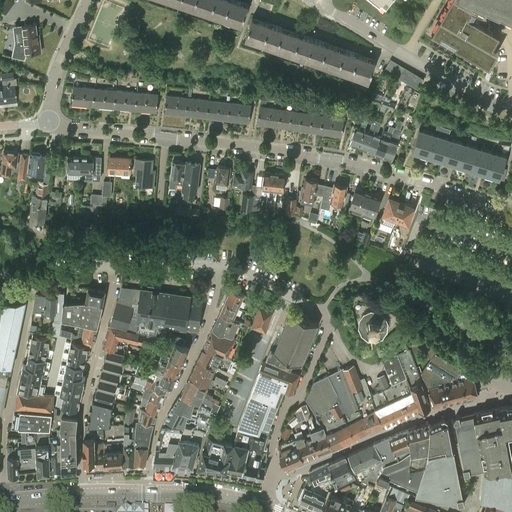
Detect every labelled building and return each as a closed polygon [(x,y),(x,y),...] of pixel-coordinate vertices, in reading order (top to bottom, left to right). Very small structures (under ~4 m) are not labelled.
[(13,2),(11,0),(0,0),(0,10),(5,14),(13,2)] [(180,0),(179,4),(210,14),(214,0),(180,0)] [(236,0),(214,0),(210,14),(241,25),(248,4),(236,0)] [(273,4),(261,0),(259,6),(271,10),(273,4)] [(511,0),(450,0),(432,33),(441,38),(443,34),(457,43),(455,46),(477,58),(490,66),(497,54),(498,52),(500,48),(494,45),(496,41),(499,36),(500,34),(488,27),(495,8),(511,14),(511,0)] [(245,39),(276,49),(283,28),(252,18),(245,39)] [(35,25),(22,26),(22,25),(13,26),(15,42),(12,56),(25,59),(26,53),(41,51),(39,35),(36,35),(35,25)] [(314,39),(283,28),(276,49),(307,60),(314,39)] [(307,60),(338,70),(345,49),(314,39),(307,60)] [(376,60),(345,49),(338,70),(369,81),(376,60)] [(390,72),(396,62),(391,59),(385,69),(390,72)] [(396,62),(390,72),(395,75),(401,65),(396,62)] [(395,75),(400,78),(406,68),(401,65),(395,75)] [(410,70),(406,68),(400,78),(404,81),(410,70)] [(409,83),(415,73),(410,70),(404,81),(409,83)] [(13,79),(12,72),(0,73),(2,86),(0,86),(0,102),(6,101),(6,103),(16,101),(14,84),(17,84),(16,78),(13,79)] [(420,76),(415,73),(409,83),(414,86),(420,76)] [(418,89),(424,78),(420,76),(414,86),(418,89)] [(93,106),(94,88),(73,86),(71,104),(93,106)] [(115,90),(94,88),(93,106),(114,108),(115,97),(115,90)] [(114,108),(135,110),(136,99),(136,92),(115,90),(115,97),(114,108)] [(158,94),(136,92),(136,99),(135,110),(156,112),(158,94)] [(164,113),(186,115),(188,97),(167,95),(164,113)] [(209,100),(188,97),(186,115),(207,118),(209,100)] [(207,118),(228,120),(230,102),(209,100),(207,118)] [(386,107),(387,108),(388,106),(390,102),(384,100),(379,110),(384,112),(386,107)] [(251,104),(230,102),(228,120),(249,122),(251,104)] [(257,123),(278,126),(281,109),(260,105),(257,123)] [(302,112),(281,109),(278,126),(299,130),(302,112)] [(299,130),(320,133),(323,115),(302,112),(299,130)] [(344,119),(323,115),(320,133),(342,136),(344,119)] [(350,143),(358,146),(364,130),(369,118),(365,116),(363,120),(360,128),(356,127),(350,143)] [(377,121),(376,125),(367,149),(375,152),(377,147),(380,139),(381,136),(377,135),(381,122),(377,121)] [(369,132),(364,130),(358,146),(367,149),(376,125),(372,123),(369,132)] [(381,136),(380,139),(377,147),(375,152),(384,155),(394,127),(390,125),(388,131),(384,130),(381,136)] [(394,127),(384,155),(392,158),(402,130),(394,127)] [(413,151),(443,161),(450,138),(420,129),(413,151)] [(481,148),(450,138),(443,161),(474,170),(481,148)] [(507,156),(481,148),(474,170),(504,180),(506,169),(503,168),(507,156)] [(17,151),(3,150),(2,162),(2,166),(1,171),(9,173),(10,164),(15,165),(17,151)] [(28,170),(45,173),(47,155),(30,153),(28,170)] [(67,171),(80,171),(80,156),(68,155),(67,171)] [(80,156),(80,171),(80,177),(100,178),(101,156),(80,156)] [(131,157),(109,156),(108,169),(130,171),(131,157)] [(152,159),(136,157),(134,173),(137,173),(136,184),(152,186),(154,173),(151,173),(152,159)] [(28,159),(22,159),(21,166),(20,166),(19,177),(25,178),(28,159)] [(181,194),(182,195),(186,161),(185,161),(185,162),(179,161),(180,160),(174,159),(174,160),(172,160),(169,187),(176,187),(176,183),(182,184),(181,189),(182,189),(181,194)] [(200,162),(186,161),(182,195),(183,195),(183,196),(193,197),(194,191),(196,192),(200,162)] [(218,165),(217,168),(207,167),(206,176),(216,177),(216,181),(217,181),(216,188),(226,189),(227,182),(229,182),(230,166),(218,165)] [(234,170),(232,186),(250,189),(249,193),(254,193),(255,194),(256,188),(256,184),(251,183),(253,170),(241,169),(241,171),(234,170)] [(262,184),(256,184),(256,188),(255,194),(261,195),(262,195),(262,188),(267,188),(266,200),(267,200),(266,207),(270,207),(271,198),(274,173),(264,171),(262,184)] [(285,174),(274,173),(271,198),(270,207),(274,208),(275,202),(275,203),(277,189),(283,190),(285,174)] [(315,194),(322,195),(322,194),(316,193),(318,179),(305,177),(304,186),(302,185),(300,195),(302,195),(301,202),(314,204),(315,194)] [(102,195),(102,205),(106,206),(107,195),(111,196),(112,181),(103,180),(102,195)] [(44,221),(46,203),(47,197),(48,190),(49,183),(37,181),(36,195),(32,195),(29,219),(44,221)] [(322,194),(322,195),(320,206),(329,209),(331,200),(343,203),(347,204),(350,192),(346,191),(347,186),(334,183),(331,196),(322,194)] [(350,205),(362,209),(368,192),(356,188),(350,205)] [(61,191),(48,190),(47,197),(46,203),(60,204),(61,191)] [(241,207),(252,208),(254,193),(249,193),(243,192),(241,207)] [(368,192),(362,209),(374,213),(380,196),(368,192)] [(255,194),(254,193),(252,208),(259,208),(261,195),(255,194)] [(229,196),(220,195),(219,206),(228,207),(229,196)] [(296,198),(287,196),(285,212),(294,213),(296,198)] [(393,224),(395,217),(396,214),(399,205),(401,201),(389,196),(383,212),(380,219),(393,224)] [(396,214),(395,217),(408,221),(414,205),(401,201),(399,205),(396,214)] [(101,205),(79,204),(78,225),(100,226),(101,205)] [(200,209),(176,206),(175,214),(191,216),(191,215),(199,216),(200,209)] [(365,231),(362,240),(369,243),(372,233),(365,231)] [(139,321),(137,330),(156,332),(157,323),(172,325),(198,329),(202,298),(160,292),(160,287),(149,285),(148,290),(141,289),(137,320),(139,321)] [(120,328),(127,329),(128,326),(137,328),(137,330),(139,321),(137,320),(141,289),(122,286),(117,300),(116,300),(109,325),(120,328)] [(89,287),(85,301),(103,304),(107,289),(89,287)] [(231,288),(225,301),(238,307),(244,295),(231,288)] [(33,311),(55,312),(63,312),(63,302),(64,301),(64,292),(56,292),(56,296),(35,295),(33,311)] [(103,304),(85,301),(64,301),(63,302),(63,312),(62,318),(73,320),(97,326),(103,304)] [(233,318),(238,307),(225,301),(220,311),(233,318)] [(2,305),(0,318),(0,364),(12,367),(14,357),(17,341),(26,302),(2,305)] [(272,311),(260,307),(253,326),(265,330),(272,311)] [(240,321),(233,318),(220,311),(213,328),(233,336),(240,321)] [(63,312),(55,312),(54,322),(53,322),(51,334),(60,335),(61,323),(62,323),(62,318),(63,312)] [(294,358),(301,361),(318,323),(305,317),(291,312),(275,349),(271,347),(267,357),(290,367),(294,358)] [(375,317),(374,317),(372,317),(371,317),(370,318),(368,319),(367,320),(367,321),(366,322),(365,323),(365,325),(365,326),(366,327),(366,329),(367,330),(368,331),(369,332),(370,332),(372,333),(373,333),(375,332),(376,332),(377,331),(378,331),(379,330),(380,328),(381,327),(381,326),(381,324),(381,323),(380,322),(380,320),(379,319),(378,319),(376,318),(375,317)] [(72,323),(80,325),(78,335),(77,339),(93,344),(97,326),(73,320),(72,323)] [(116,349),(122,350),(125,351),(128,340),(138,342),(141,333),(127,329),(120,328),(109,325),(103,345),(108,347),(116,349)] [(204,346),(222,355),(227,357),(235,337),(233,336),(213,328),(204,346)] [(33,331),(31,343),(49,346),(51,335),(33,331)] [(138,342),(163,349),(166,339),(141,333),(138,342)] [(173,335),(171,341),(182,345),(184,339),(173,335)] [(71,339),(69,350),(86,354),(89,343),(71,339)] [(166,339),(163,349),(171,351),(170,355),(170,356),(184,361),(189,347),(182,345),(171,341),(166,339)] [(31,343),(29,353),(46,356),(49,346),(31,343)] [(198,358),(216,367),(217,367),(222,355),(204,346),(198,357),(198,358)] [(108,347),(105,357),(119,361),(122,350),(116,349),(108,347)] [(410,392),(418,410),(430,407),(410,349),(397,354),(397,355),(401,364),(402,364),(406,377),(408,385),(410,389),(409,390),(410,392)] [(69,350),(67,360),(84,364),(86,354),(69,350)] [(29,353),(27,363),(44,367),(46,356),(29,353)] [(428,387),(433,406),(477,396),(472,377),(472,376),(436,353),(430,359),(421,372),(428,387)] [(398,395),(409,390),(410,389),(408,385),(406,377),(402,364),(401,364),(397,355),(383,362),(392,382),(392,383),(398,395)] [(161,356),(160,361),(181,369),(184,361),(170,356),(168,359),(161,356)] [(116,371),(119,361),(105,357),(103,367),(116,371)] [(198,358),(193,368),(212,377),(212,375),(216,367),(198,358)] [(67,360),(64,371),(82,375),(84,364),(67,360)] [(284,390),(286,391),(292,393),(299,375),(263,360),(247,402),(240,419),(237,429),(253,433),(254,431),(260,433),(257,441),(265,443),(268,434),(270,427),(283,393),(283,392),(284,390)] [(160,361),(158,365),(157,368),(163,371),(177,377),(181,369),(160,361)] [(23,363),(21,374),(42,379),(44,367),(27,363),(26,364),(23,363)] [(10,376),(12,367),(0,364),(0,413),(1,414),(10,376)] [(367,395),(370,394),(364,378),(359,380),(353,365),(342,369),(350,388),(362,416),(376,409),(374,406),(373,404),(371,399),(369,400),(367,395)] [(103,367),(100,377),(113,380),(116,371),(103,367)] [(165,392),(168,385),(173,388),(177,377),(163,371),(157,368),(152,379),(154,380),(153,382),(153,383),(152,387),(165,392)] [(207,385),(212,377),(193,368),(189,377),(190,377),(207,385)] [(350,388),(342,369),(328,375),(335,396),(350,388)] [(64,371),(62,383),(83,387),(85,376),(85,375),(82,375),(64,371)] [(21,374),(18,389),(26,390),(39,391),(42,379),(21,374)] [(386,400),(398,395),(392,383),(389,386),(384,374),(376,377),(381,390),(382,389),(384,395),(385,401),(386,400)] [(337,416),(342,413),(337,403),(337,402),(335,396),(328,375),(313,382),(306,398),(316,414),(331,406),(337,416)] [(100,377),(97,387),(111,390),(113,380),(100,377)] [(208,386),(207,385),(190,377),(187,382),(185,384),(186,385),(185,387),(202,395),(211,399),(213,395),(205,391),(208,386)] [(62,383),(60,393),(65,394),(80,398),(83,387),(62,383)] [(147,385),(142,395),(143,395),(149,397),(149,398),(161,402),(165,392),(152,387),(147,385)] [(97,387),(95,395),(95,396),(108,400),(111,390),(97,387)] [(180,395),(191,401),(197,404),(202,406),(199,404),(201,401),(212,407),(215,401),(211,399),(202,395),(185,387),(183,390),(182,390),(181,393),(182,393),(181,395),(180,395)] [(347,423),(347,424),(355,437),(370,430),(361,416),(362,416),(350,388),(335,396),(337,402),(337,403),(342,413),(347,423)] [(18,389),(15,408),(18,408),(34,410),(35,410),(52,412),(53,412),(53,408),(53,394),(54,393),(40,392),(40,391),(39,391),(26,390),(18,389)] [(373,404),(374,406),(385,401),(384,395),(382,389),(381,390),(370,394),(367,395),(369,400),(371,399),(373,404)] [(410,392),(409,390),(398,395),(407,415),(418,410),(410,392)] [(65,394),(60,414),(62,414),(77,416),(80,398),(65,394)] [(95,396),(95,395),(94,395),(89,425),(95,425),(105,425),(107,403),(108,400),(95,396)] [(161,403),(161,402),(149,398),(149,397),(143,395),(139,407),(157,412),(161,403)] [(407,415),(398,395),(386,400),(397,420),(407,415)] [(179,397),(173,407),(187,414),(187,415),(192,417),(197,406),(179,397)] [(374,406),(376,409),(384,426),(385,425),(397,420),(386,400),(385,401),(374,406)] [(511,403),(511,404),(490,408),(490,407),(486,408),(486,409),(473,411),(473,412),(459,415),(456,415),(456,416),(454,419),(453,419),(454,422),(463,467),(464,473),(470,472),(470,471),(484,468),(484,469),(495,471),(499,472),(511,473),(511,403)] [(206,432),(217,413),(202,406),(197,404),(197,406),(192,417),(187,415),(186,420),(184,427),(186,428),(186,427),(205,432),(206,432)] [(302,405),(300,406),(302,411),(305,420),(306,420),(312,437),(311,437),(312,440),(326,434),(325,432),(323,426),(315,429),(306,404),(302,405)] [(151,431),(153,422),(143,420),(136,419),(136,423),(132,423),(132,419),(135,409),(127,407),(126,415),(125,422),(125,424),(124,430),(124,441),(123,452),(122,463),(134,462),(145,463),(145,460),(149,439),(151,431)] [(153,422),(157,412),(139,407),(136,419),(143,420),(153,422)] [(183,427),(184,427),(186,420),(187,415),(187,414),(173,407),(172,407),(172,408),(165,420),(173,423),(180,426),(183,427)] [(15,409),(12,426),(50,428),(52,412),(35,410),(34,410),(18,408),(15,408),(15,409)] [(370,430),(384,426),(376,409),(362,416),(361,416),(370,430)] [(293,412),(286,418),(290,422),(296,417),(293,412)] [(76,428),(77,416),(62,414),(60,426),(61,426),(62,453),(62,468),(76,467),(76,428)] [(425,465),(424,465),(421,474),(414,495),(415,496),(457,503),(458,504),(464,503),(462,497),(453,450),(452,444),(447,423),(448,423),(448,420),(444,417),(441,418),(441,420),(429,424),(428,448),(427,456),(426,462),(425,465)] [(173,423),(171,429),(162,427),(159,433),(157,444),(152,463),(162,464),(172,464),(175,453),(177,446),(183,427),(180,426),(173,423)] [(335,429),(326,434),(331,448),(344,443),(355,437),(347,424),(335,429)] [(421,474),(424,465),(425,465),(426,462),(427,456),(428,448),(429,424),(423,425),(418,427),(409,429),(407,429),(409,443),(410,450),(398,458),(397,459),(395,460),(385,463),(384,463),(375,481),(381,484),(383,481),(390,484),(401,489),(409,493),(414,495),(421,474)] [(95,425),(89,425),(87,438),(83,438),(83,466),(95,465),(95,443),(95,425)] [(292,428),(285,425),(281,435),(288,438),(292,428)] [(50,470),(62,468),(62,453),(61,426),(59,426),(59,433),(49,433),(50,444),(50,470)] [(175,453),(172,464),(193,466),(196,454),(198,446),(199,442),(201,443),(205,432),(186,427),(186,428),(184,427),(183,427),(177,446),(175,453)] [(395,449),(409,443),(407,429),(402,431),(401,432),(389,436),(395,449)] [(298,446),(303,459),(318,453),(312,440),(311,437),(308,438),(306,433),(295,438),(298,446)] [(312,440),(318,453),(326,450),(328,449),(331,448),(326,434),(312,440)] [(197,466),(227,469),(234,443),(209,436),(204,449),(203,449),(197,466)] [(382,458),(384,463),(385,463),(395,460),(397,459),(398,458),(396,452),(395,450),(395,449),(389,436),(373,443),(382,458)] [(278,443),(281,452),(298,446),(295,438),(287,441),(287,440),(278,443)] [(26,440),(26,442),(26,446),(18,447),(19,455),(19,469),(37,467),(36,446),(35,439),(34,439),(26,440)] [(104,443),(95,443),(95,465),(122,463),(123,452),(124,441),(104,443)] [(234,441),(234,443),(227,469),(244,473),(262,477),(265,465),(267,446),(266,446),(267,444),(265,443),(260,457),(248,453),(250,445),(234,441)] [(375,481),(384,463),(382,458),(373,443),(358,449),(356,450),(348,453),(356,470),(360,468),(365,479),(367,478),(369,479),(375,481)] [(37,471),(50,470),(50,444),(36,446),(37,467),(37,471)] [(19,474),(19,469),(19,455),(12,455),(12,446),(8,446),(8,462),(8,474),(19,474)] [(284,466),(303,459),(298,446),(281,452),(279,453),(284,466)] [(345,455),(335,459),(344,478),(346,482),(355,478),(345,455)] [(344,478),(335,459),(328,462),(336,479),(337,481),(336,482),(338,486),(346,482),(344,478)] [(314,481),(326,476),(329,482),(333,481),(333,480),(336,479),(328,462),(309,471),(310,474),(305,485),(304,485),(298,499),(320,509),(326,495),(326,494),(329,487),(314,481)] [(511,473),(499,472),(495,471),(484,469),(483,469),(482,484),(480,502),(487,504),(495,505),(507,509),(511,511),(511,473)] [(354,499),(347,511),(360,511),(364,505),(366,501),(368,495),(369,495),(375,481),(369,479),(366,484),(364,488),(360,486),(357,491),(354,499)] [(378,511),(390,511),(394,503),(401,506),(404,498),(406,499),(409,493),(401,489),(390,484),(380,507),(378,511)] [(323,510),(327,511),(335,511),(341,500),(340,500),(342,496),(337,494),(335,497),(329,495),(323,510)] [(343,494),(342,496),(340,500),(341,500),(335,511),(347,511),(354,499),(343,494)] [(405,511),(407,511),(412,511),(417,503),(410,500),(407,505),(408,505),(405,511)] [(364,505),(360,511),(378,511),(380,507),(366,501),(364,505)] [(417,503),(412,511),(425,511),(428,508),(417,503)]
